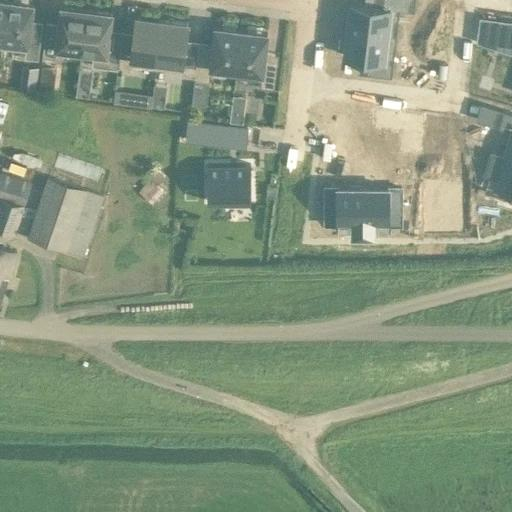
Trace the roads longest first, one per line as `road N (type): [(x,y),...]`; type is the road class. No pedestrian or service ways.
road 1 (unclassified): [(325,336),(0,330)]
road 2 (residential): [(470,0),(460,103),(301,84)]
road 3 (unclassified): [(511,281),(325,336)]
road 4 (unclassified): [(511,338),(325,336)]
road 5 (track): [(183,304),(76,317),(36,333)]
